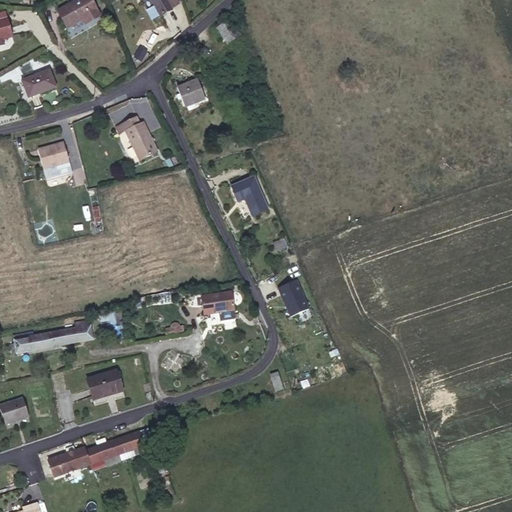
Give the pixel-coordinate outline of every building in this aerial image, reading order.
[(100,15),(91,0),(77,0),(58,11),(67,27),(82,18),(85,24),(100,15)] [(172,9),(166,0),(151,0),(160,15),(172,9)] [(12,37),(6,19),(0,20),(0,46),(3,45),(2,40),(12,37)] [(216,26),(225,44),(240,37),(232,19),(216,26)] [(148,51),(138,46),(134,43),(132,46),(125,38),(123,39),(131,60),(132,58),(142,63),(148,51)] [(28,98),(56,87),(49,70),(21,81),(28,98)] [(205,99),(197,80),(177,88),(179,94),(181,98),(184,107),(186,106),(194,103),(205,99)] [(157,151),(142,122),(139,123),(135,116),(121,124),(124,131),(139,160),(157,151)] [(124,131),(121,124),(114,127),(118,134),(124,131)] [(69,161),(63,142),(37,149),(43,169),(69,161)] [(267,209),(253,177),(232,186),(238,201),(245,199),(252,215),(267,209)] [(288,247),(283,238),(278,240),(282,249),(288,247)] [(282,249),(278,240),(272,243),(277,252),(282,249)] [(298,280),(278,287),(291,317),(310,309),(298,280)] [(234,310),(231,293),(201,297),(204,314),(234,310)] [(93,339),(89,320),(75,323),(76,329),(78,342),(93,339)] [(17,353),(78,342),(76,329),(33,337),(32,331),(13,335),(15,343),(17,352),(17,353)] [(122,391),(116,371),(86,380),(92,399),(111,393),(111,394),(122,391)] [(283,388),(278,372),(270,375),(275,391),(283,388)] [(28,416),(22,399),(0,406),(0,407),(5,423),(28,416)] [(103,460),(119,454),(135,448),(152,442),(147,429),(86,450),(85,447),(74,451),(66,454),(49,460),(55,477),(58,476),(60,475),(91,464),(93,470),(105,465),(103,460)] [(137,454),(154,448),(152,442),(135,448),(137,454)] [(121,460),(119,454),(103,460),(105,465),(121,460)] [(22,511),(18,511),(38,511),(36,503),(21,508),(22,511)]
